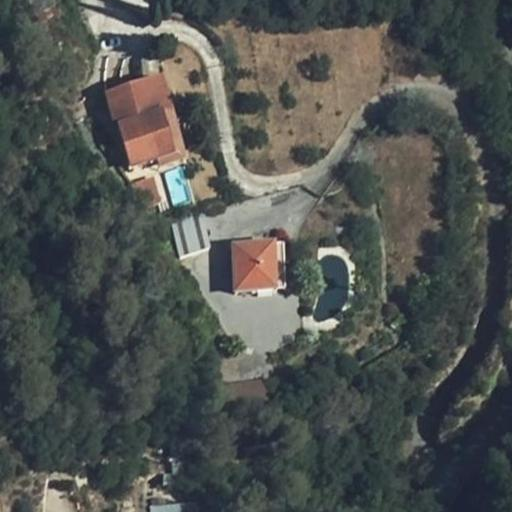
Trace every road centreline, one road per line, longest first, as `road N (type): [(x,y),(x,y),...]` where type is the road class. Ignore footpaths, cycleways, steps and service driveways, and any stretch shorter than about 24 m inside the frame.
road 1 (unknown): [(99,0),(198,43),(216,71),(230,162),(261,184),(323,161),(364,105),(403,78),(435,77),(463,95),(493,162),(498,242),(492,293),(438,374),(432,405),(440,427),(469,456)]
road 2 (tertiary): [(511,393),(434,511)]
